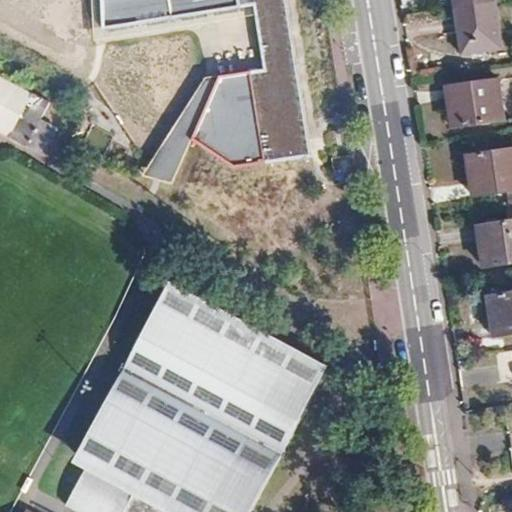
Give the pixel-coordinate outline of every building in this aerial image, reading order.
[(92,0),(94,36),(254,9),(265,76),(203,83),(142,180),(171,188),(192,146),(235,173),(312,159),(285,0),(92,0)] [(454,0),(456,9),(494,3),(493,0),(454,0)] [(502,48),(494,3),(456,9),(463,55),(502,48)] [(0,118),(14,91),(30,100),(10,138),(44,156),(58,127),(43,119),(51,103),(0,76),(0,118)] [(456,111),(451,112),(453,129),(504,121),(498,80),(453,86),(456,111)] [(456,111),(453,86),(447,87),(451,112),(456,111)] [(0,118),(0,132),(10,138),(30,100),(14,91),(0,118)] [(476,172),(479,196),(511,191),(511,150),(469,156),(471,173),(476,172)] [(474,197),(479,196),(476,172),(471,173),(474,197)] [(488,251),(483,252),(485,268),(511,263),(511,221),(484,226),(488,251)] [(488,251),(484,226),(479,227),(483,252),(488,251)] [(124,511),(134,492),(176,511),(256,511),(330,357),(167,281),(82,461),(87,463),(67,507),(78,511),(124,511)] [(511,293),(490,297),(492,314),(497,313),(501,337),(511,335),(511,293)] [(496,338),(501,337),(497,313),(492,314),(496,338)]
